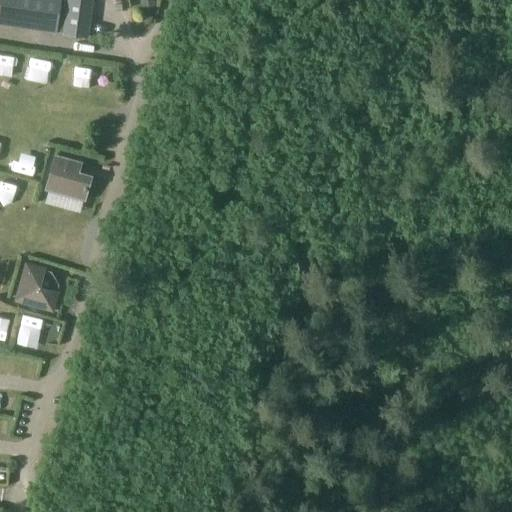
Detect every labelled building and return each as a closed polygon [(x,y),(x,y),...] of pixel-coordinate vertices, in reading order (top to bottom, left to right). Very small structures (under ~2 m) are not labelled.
[(0,0),(0,23),(55,31),(59,0),(0,0)] [(91,0),(67,0),(62,32),(86,36),(91,0)] [(155,1),(140,1),(141,13),(155,12),(155,1)] [(44,93),(48,72),(28,68),(24,89),(44,93)] [(43,190),(85,202),(92,176),(78,172),(81,163),(53,155),(43,190)] [(41,205),(40,216),(74,221),(76,209),(41,205)] [(12,301),(53,313),(59,292),(56,291),(58,286),(50,272),(44,270),(44,268),(23,262),(12,301)] [(15,330),(9,348),(32,355),(37,336),(15,330)]
